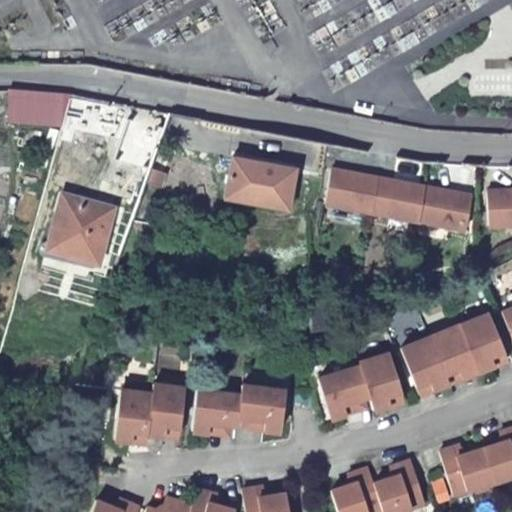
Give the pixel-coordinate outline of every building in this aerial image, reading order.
[(11,93),(4,93),(0,118),(0,124),(52,132),(61,101),(11,93)] [(225,157),(219,183),(234,186),(231,201),(280,210),(289,169),(225,157)] [(465,193),(322,167),(315,203),(459,228),(465,193)] [(143,169),(138,182),(151,186),(156,173),(143,169)] [(234,186),(219,183),(216,198),(231,201),(234,186)] [(511,187),(481,188),(482,224),(511,223),(511,187)] [(103,217),(52,203),(37,259),(86,272),(103,217)] [(511,305),(495,313),(510,352),(511,350),(511,305)] [(392,349),(402,375),(415,370),(424,390),(441,383),(433,362),(446,357),(454,378),(486,365),(478,344),(492,339),(482,314),(452,325),(392,349)] [(478,344),(486,365),(500,360),(492,339),(478,344)] [(350,366),(308,378),(319,419),(336,414),(333,404),(353,398),(359,396),(363,411),(381,405),(375,384),(388,380),(381,354),(349,362),(350,366)] [(433,362),(441,383),(454,378),(446,357),(433,362)] [(402,375),(410,395),(424,390),(415,370),(402,375)] [(375,384),(381,405),(394,402),(388,380),(375,384)] [(139,393),(107,389),(101,439),(118,441),(121,419),(135,421),(134,433),(151,435),(154,413),(168,415),(172,388),(140,383),(139,393)] [(229,395),(184,389),(179,430),(196,432),(197,423),(218,425),(225,426),(226,417),(232,418),(253,420),(252,429),(269,432),(275,391),(231,384),(229,395)] [(333,404),(336,414),(356,407),(353,398),(333,404)] [(154,413),(151,435),(166,437),(168,415),(154,413)] [(232,418),(231,426),(252,429),(253,420),(232,418)] [(121,419),(118,441),(133,443),(134,433),(135,421),(121,419)] [(197,423),(196,432),(217,435),(218,425),(197,423)] [(474,450),(454,456),(451,447),(441,450),(430,453),(444,496),(485,483),(511,474),(511,427),(502,430),(492,434),(494,444),(474,450)] [(391,511),(414,505),(401,462),(391,465),(380,469),(383,478),(362,484),(358,470),(348,473),(338,475),(341,485),(320,492),(326,511),(391,511)] [(251,487),(230,490),(232,511),(276,511),(274,494),(252,497),(251,487)] [(194,492),(183,489),(178,505),(164,500),(152,497),(148,511),(133,507),(131,511),(221,511),(222,511),(201,505),(204,495),(194,492)] [(101,508),(82,500),(76,511),(123,511),(125,507),(105,499),(101,508)]
